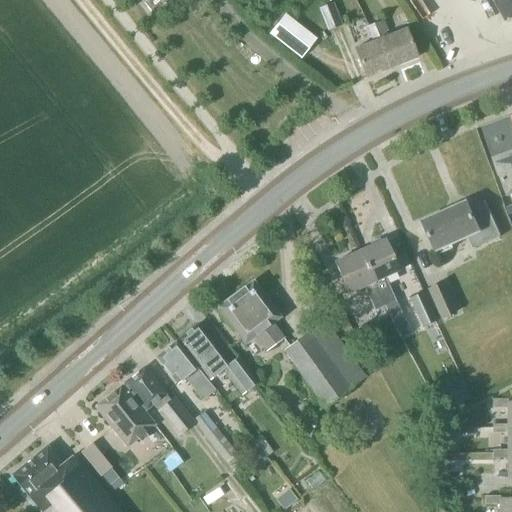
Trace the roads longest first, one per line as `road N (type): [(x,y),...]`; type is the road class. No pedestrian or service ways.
road 1 (primary): [(0,437),(264,206)]
road 2 (primary): [(264,206),(353,140),(511,70)]
road 3 (residential): [(107,0),(211,126),(264,206)]
road 4 (track): [(232,154),(220,160),(208,151),(81,0)]
road 5 (unknown): [(368,133),(255,50),(211,0)]
